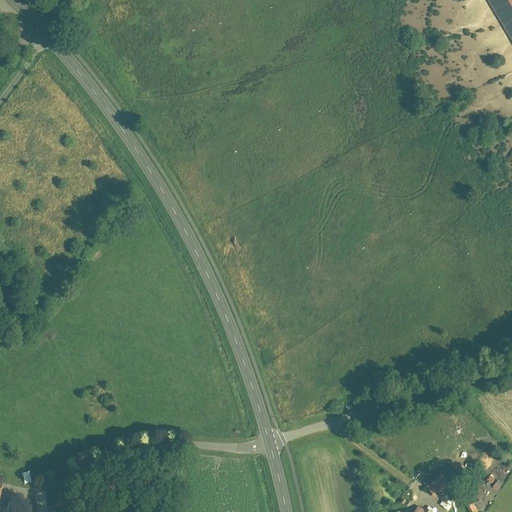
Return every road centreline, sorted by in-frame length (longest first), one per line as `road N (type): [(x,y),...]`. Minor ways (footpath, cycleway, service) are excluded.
road 1 (tertiary): [(268,443),(213,289),(181,228),(119,127),(26,13)]
road 2 (residential): [(268,443),(142,459),(5,505)]
road 3 (residential): [(511,366),(268,443)]
